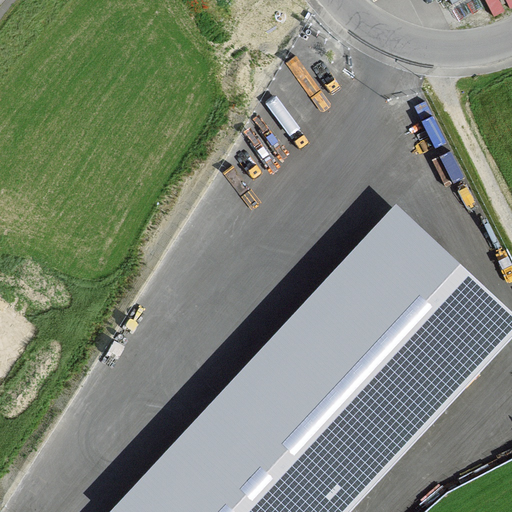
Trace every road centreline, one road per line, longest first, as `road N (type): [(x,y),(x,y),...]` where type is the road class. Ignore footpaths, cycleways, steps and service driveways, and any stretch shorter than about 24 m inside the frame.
road 1 (track): [(511,229),(424,46)]
road 2 (unclassified): [(344,0),(373,25),(424,46),(473,46),(511,34)]
